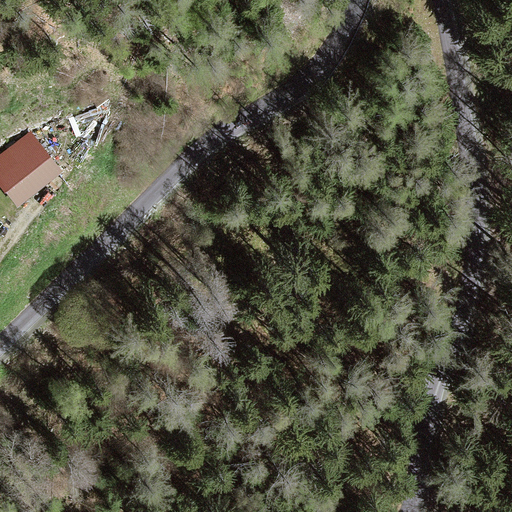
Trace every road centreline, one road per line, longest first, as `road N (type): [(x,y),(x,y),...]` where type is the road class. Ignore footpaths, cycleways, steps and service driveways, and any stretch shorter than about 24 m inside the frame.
road 1 (unclassified): [(416,511),(440,380),(472,307),(480,240),(472,150),(440,0)]
road 2 (unclassified): [(357,0),(323,63),(163,185),(0,346)]
